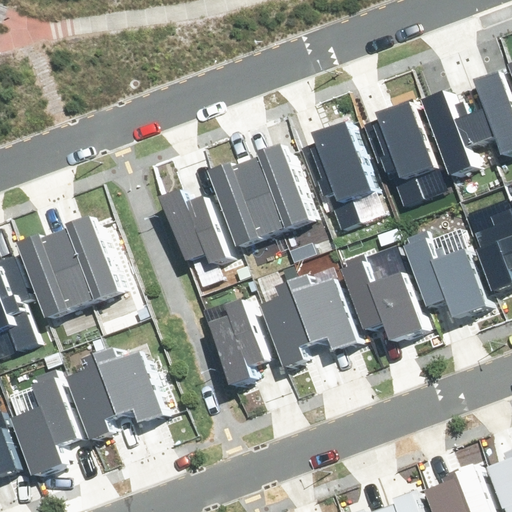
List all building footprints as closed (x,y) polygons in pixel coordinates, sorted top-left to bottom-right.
[(511,145),(511,70),(489,79),(499,105),(484,111),(494,139),(508,134),(511,145)] [(435,98),(462,172),(488,162),(481,144),(494,139),(484,111),(468,116),(459,89),(435,98)] [(392,167),(405,205),(429,196),(424,182),(452,172),(425,95),(387,108),(393,124),(387,126),(400,164),(392,167)] [(329,187),(343,225),(367,216),(362,202),(390,192),(362,115),(325,128),(331,144),(324,147),(338,184),(329,187)] [(275,156),(262,162),(288,231),(323,219),(296,144),(274,152),(275,156)] [(222,169),(250,245),(288,231),(262,162),(249,166),(247,159),(222,169)] [(206,181),(181,189),(204,254),(225,246),(229,258),(245,252),(223,191),(211,195),(206,181)] [(485,233),(506,291),(511,288),(511,212),(503,216),(506,225),(485,233)] [(85,226),(72,232),(98,301),(133,289),(106,214),(84,222),(85,226)] [(467,320),(501,308),(480,245),(452,255),(442,229),(419,237),(442,306),(460,300),(467,320)] [(31,239),(60,315),(98,301),(72,232),(59,236),(56,230),(31,239)] [(401,339),(435,328),(414,265),(386,275),(377,248),(353,257),(377,326),(394,319),(401,339)] [(28,349),(52,340),(38,303),(30,306),(16,268),(10,270),(4,254),(0,255),(0,342),(22,334),(28,349)] [(346,351),(365,344),(341,279),(325,286),(320,274),(302,281),(326,345),(342,339),(346,351)] [(271,306),(296,370),(315,363),(310,351),(326,345),(302,281),(283,288),(288,299),(271,306)] [(227,321),(249,385),(274,376),(269,362),(281,358),(259,296),(244,302),(248,313),(227,321)] [(158,418),(177,411),(153,346),(136,353),(132,341),(113,348),(137,412),(154,406),(158,418)] [(83,372),(107,437),(126,430),(122,418),(137,412),(113,348),(95,355),(99,366),(83,372)] [(23,413),(45,475),(79,464),(72,444),(90,438),(66,369),(42,377),(51,403),(23,413)] [(0,463),(6,461),(10,473),(32,465),(10,407),(0,410),(0,463)] [(511,457),(500,462),(511,495),(511,457)] [(506,511),(489,461),(454,473),(457,480),(439,486),(447,511),(506,511)] [(433,511),(425,488),(405,495),(407,500),(393,506),(394,511),(433,511)]
